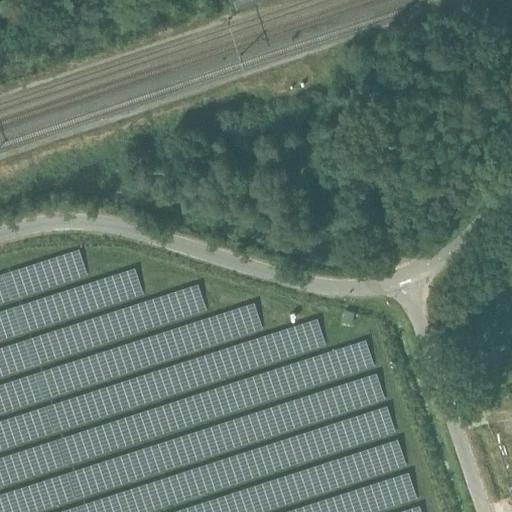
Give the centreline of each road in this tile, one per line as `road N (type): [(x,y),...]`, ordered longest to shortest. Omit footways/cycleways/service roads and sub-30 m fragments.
road 1 (unclassified): [(0,236),(81,219),(314,286),(360,289),(404,279)]
road 2 (unclassified): [(484,511),(404,279)]
